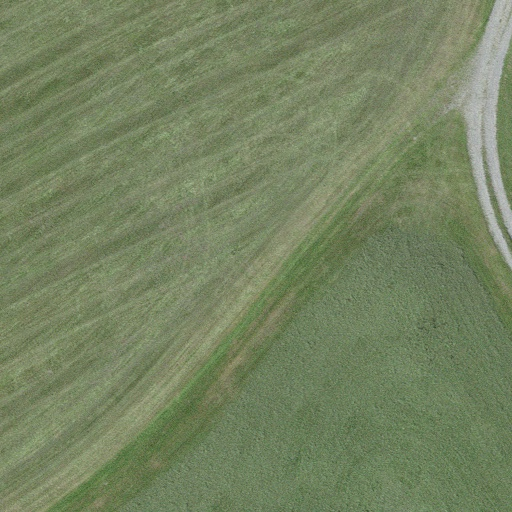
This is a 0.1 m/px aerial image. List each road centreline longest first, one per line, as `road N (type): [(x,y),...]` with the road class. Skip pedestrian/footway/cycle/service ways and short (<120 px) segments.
road 1 (track): [(481,90),(344,226),(171,456),(78,511)]
road 2 (track): [(509,0),(481,90),(511,186)]
